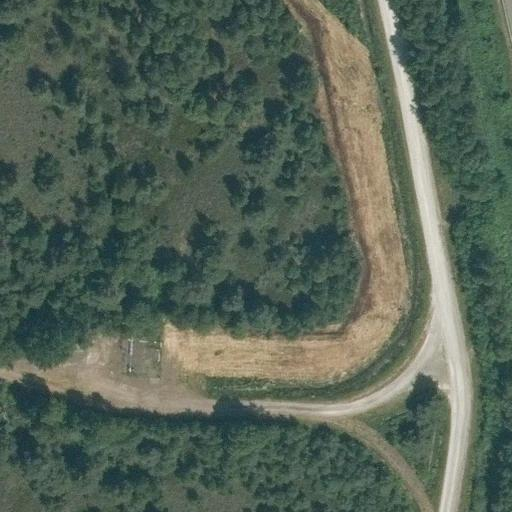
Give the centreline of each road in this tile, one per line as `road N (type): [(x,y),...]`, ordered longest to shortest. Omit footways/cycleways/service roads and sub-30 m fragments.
road 1 (track): [(392,0),(465,388),(451,511)]
road 2 (track): [(458,334),(411,379),(355,408),(103,402)]
road 3 (track): [(428,511),(400,465),(313,407)]
